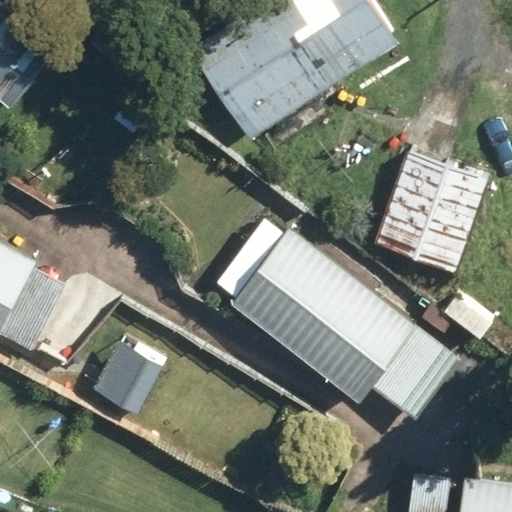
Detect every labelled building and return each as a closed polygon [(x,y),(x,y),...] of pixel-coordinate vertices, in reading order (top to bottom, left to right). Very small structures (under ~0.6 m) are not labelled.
[(0,0),(0,93),(11,102),(58,39),(5,0),(0,0)] [(250,0),(189,41),(249,131),(399,32),(377,0),(250,0)] [(89,38),(115,56),(129,37),(105,18),(89,38)] [(374,237),(457,266),(488,174),(407,146),(374,237)] [(233,298),(356,390),(414,314),(290,221),(233,298)] [(0,312),(32,250),(0,233),(0,312)] [(443,306),(483,333),(495,314),(457,287),(443,306)] [(169,357),(123,332),(93,388),(139,413),(169,357)] [(445,511),(451,472),(413,467),(406,511),(445,511)] [(459,511),(511,511),(511,475),(464,471),(459,511)]
